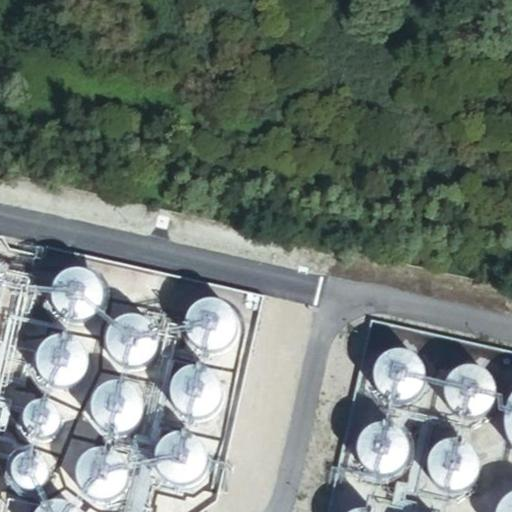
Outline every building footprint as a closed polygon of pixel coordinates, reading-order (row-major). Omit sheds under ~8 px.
[(400,401),(408,398),(414,394),(418,388),(420,380),(420,372),(416,365),(411,359),(404,356),(396,355),(389,356),(382,360),(378,366),(375,373),(374,380),(376,387),(380,393),(386,398),(393,401),(400,401)] [(471,417),(478,415),(484,411),(489,405),(491,397),(491,389),(487,381),(482,376),(475,372),(467,371),(460,373),(453,376),(448,382),(446,389),(445,396),(447,404),(451,410),(457,414),(464,417),(471,417)] [(384,475),(392,472),(398,468),(402,462),(404,454),(404,446),(400,439),(395,433),(388,430),(380,429),(373,430),(367,434),(362,439),(359,446),(358,454),(360,461),(364,467),(370,472),(377,474),(384,475)] [(455,491),(462,488),(468,484),(472,478),(475,470),(474,462),(471,455),(465,449),(458,446),(451,445),(443,446),(437,450),(432,456),(429,462),(429,470),(431,477),(435,483),(440,488),(447,490),(455,491)] [(511,511),(511,494),(509,496),(501,503),(495,511),(494,511),(511,511)]
